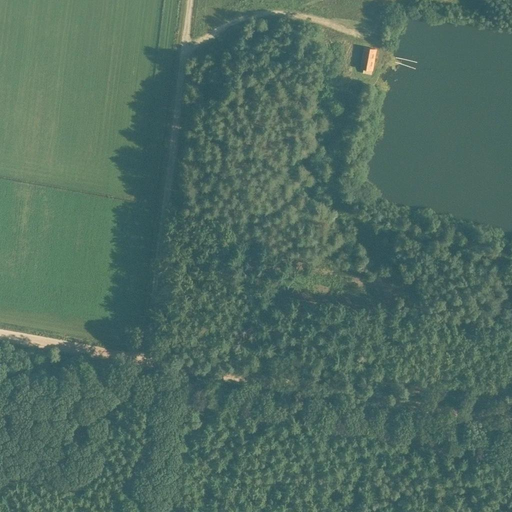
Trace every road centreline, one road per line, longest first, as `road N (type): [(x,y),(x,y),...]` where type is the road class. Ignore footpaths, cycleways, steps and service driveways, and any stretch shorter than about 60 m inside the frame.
road 1 (track): [(511,430),(136,364)]
road 2 (track): [(189,0),(136,364)]
road 3 (track): [(183,56),(232,22),(258,15),(307,17),(355,41)]
road 4 (track): [(136,364),(0,337)]
